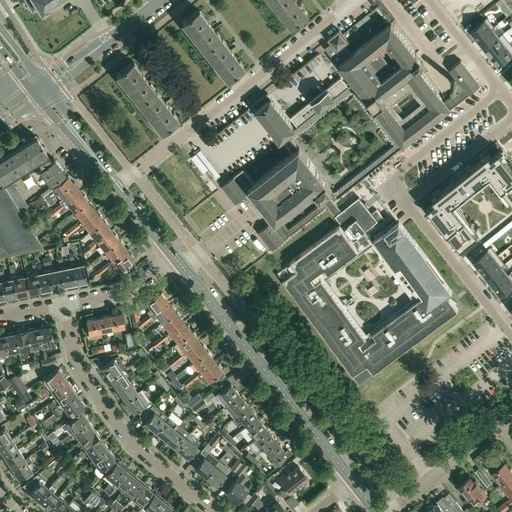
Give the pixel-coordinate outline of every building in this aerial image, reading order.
[(18,0),(21,4),(27,1),(32,10),(38,6),(41,10),(47,7),(46,5),(54,0),(18,0)] [(269,0),(274,6),(275,6),(287,21),(287,22),(292,28),(309,15),(304,9),(305,8),(300,2),(299,2),(297,0),(269,0)] [(424,36),(440,26),(425,0),(409,10),(424,36)] [(216,32),(211,25),(210,26),(207,22),(208,21),(203,15),(202,15),(197,9),(180,23),(186,29),(199,45),(198,45),(203,52),(220,38),(215,32),(216,32)] [(485,19),(470,31),(477,40),(492,28),(494,26),(487,17),(485,19)] [(255,109),(254,110),(280,141),(283,139),(293,152),(254,183),(242,169),(222,185),(236,203),(247,194),(246,192),(249,190),(255,198),(259,203),(256,205),(263,214),(266,212),(275,222),(271,225),(270,223),(259,232),(272,249),(292,234),(288,229),(281,220),(316,193),(354,239),(357,236),(365,246),(371,242),(363,232),(375,222),(377,225),(385,219),(377,209),(372,213),(359,196),(357,198),(338,176),(329,164),(302,133),(352,93),(399,151),(479,85),(459,61),(449,70),(448,70),(455,78),(451,81),(455,86),(459,91),(446,102),(442,97),(418,67),(423,63),(421,60),(405,40),(391,22),(351,54),(343,45),(349,41),(342,33),(339,30),(327,39),(328,40),(330,43),(329,44),(324,47),(350,80),(346,83),(342,77),(314,100),(313,99),(290,117),(290,118),(271,96),(270,97),(267,93),(252,105),(255,109)] [(492,28),(477,40),(484,48),(499,36),(492,28)] [(499,36),(484,48),(490,57),(509,42),(503,33),(499,36)] [(231,50),(228,46),(226,44),(225,44),(220,38),(203,52),(209,58),(222,73),(221,74),(227,81),(244,67),(239,61),(239,60),(234,54),(233,54),(230,51),(231,50)] [(511,45),(509,42),(490,57),(498,66),(511,54),(511,45)] [(151,84),(146,78),(145,77),(145,78),(142,74),(142,73),(137,67),(137,68),(131,61),(115,75),(120,82),(121,81),(133,97),(138,104),(155,90),(150,84),(151,84)] [(165,102),(162,98),(160,96),(160,97),(155,90),(138,104),(143,111),(144,110),(156,126),(161,133),(178,120),(173,113),(174,113),(168,106),(168,107),(165,103),(165,102)] [(4,156),(0,158),(0,179),(2,182),(20,211),(27,204),(10,177),(16,173),(20,171),(38,159),(42,166),(50,160),(47,154),(48,153),(36,136),(9,153),(4,156)] [(435,201),(427,207),(460,249),(478,235),(453,204),(490,174),(511,202),(511,166),(499,151),(491,157),(489,153),(432,198),(435,201)] [(42,166),(39,169),(50,183),(65,172),(54,157),(50,160),(42,166)] [(49,187),(40,193),(41,194),(47,202),(50,205),(55,201),(52,197),(59,192),(63,197),(59,201),(60,203),(61,202),(63,205),(64,203),(67,202),(80,191),(76,186),(77,186),(74,181),(73,182),(67,175),(54,186),(55,187),(53,188),(49,187)] [(0,256),(19,252),(43,247),(42,246),(33,232),(31,229),(31,228),(20,211),(2,182),(0,179),(0,256)] [(80,191),(67,202),(69,205),(74,212),(88,201),(87,200),(88,199),(84,194),(83,195),(80,191)] [(34,201),(39,207),(46,201),(41,195),(34,201)] [(88,201),(74,212),(82,221),(96,211),(92,206),(93,205),(89,201),(88,202),(88,201)] [(60,203),(55,207),(58,211),(64,207),(65,208),(69,205),(67,202),(64,203),(63,205),(61,202),(60,203)] [(225,210),(213,205),(207,223),(227,230),(229,224),(221,221),(225,210)] [(55,207),(49,212),(50,214),(50,215),(52,216),(58,211),(55,207)] [(96,211),(82,221),(90,231),(103,221),(102,219),(103,218),(100,214),(99,215),(96,211)] [(316,223),(320,229),(334,221),(331,215),(316,223)] [(103,221),(90,231),(97,241),(111,230),(107,226),(108,225),(105,220),(104,221),(103,221)] [(399,221),(373,240),(396,270),(396,269),(400,266),(422,296),(372,333),(376,338),(363,348),(359,342),(365,338),(322,278),(315,283),(311,277),(324,267),(328,273),(358,251),(339,225),(291,261),(291,262),(297,269),(283,279),(282,279),(353,375),(354,374),(367,364),(372,371),(373,372),(458,309),(448,295),(452,292),(399,221)] [(76,222),(70,227),(73,231),(80,226),(76,222)] [(35,226),(31,228),(31,229),(35,235),(39,233),(35,226)] [(70,227),(64,232),(67,236),(73,231),(70,227)] [(111,230),(97,241),(105,251),(119,240),(118,239),(119,238),(115,234),(114,234),(111,230)] [(119,240),(105,251),(113,260),(126,250),(123,245),(124,244),(120,240),(119,241),(119,240)] [(88,246),(82,250),(85,254),(91,249),(88,246)] [(487,249),(472,261),(480,270),(498,255),(491,246),(487,249)] [(39,249),(40,256),(49,255),(48,247),(39,249)] [(126,250),(113,260),(121,270),(132,261),(134,259),(133,258),(134,258),(131,253),(130,254),(126,250)] [(498,255),(480,270),(486,279),(502,266),(505,264),(498,255)] [(132,261),(125,267),(129,271),(136,265),(132,261)] [(108,262),(101,266),(104,270),(111,265),(108,262)] [(76,263),(71,264),(71,266),(75,283),(86,280),(83,263),(76,265),(76,263)] [(64,266),(60,267),(60,268),(64,286),(65,286),(65,285),(75,283),(71,266),(65,267),(64,266)] [(101,266),(95,271),(98,275),(104,270),(101,266)] [(112,266),(100,274),(104,279),(116,271),(112,266)] [(502,266),(486,279),(493,287),(508,275),(502,266)] [(53,268),(48,269),(48,270),(52,288),(64,286),(60,268),(53,269),(53,268)] [(44,271),(37,273),(41,290),(51,288),(51,289),(52,288),(48,270),(48,269),(44,270),(44,271)] [(32,274),(25,275),(29,292),(41,290),(37,273),(37,271),(32,272),(32,274)] [(508,275),(493,287),(500,296),(511,287),(511,275),(510,273),(508,275)] [(16,276),(11,277),(11,278),(15,295),(27,293),(23,276),(16,277),(16,276)] [(4,278),(0,278),(0,281),(3,297),(15,295),(11,278),(5,279),(4,278)] [(384,284),(378,286),(380,293),(386,291),(384,284)] [(160,292),(146,302),(151,308),(147,311),(149,313),(150,315),(154,312),(168,302),(164,297),(165,296),(161,292),(160,293),(160,292)] [(168,302),(154,312),(150,315),(152,317),(153,319),(157,316),(162,322),(175,311),(174,310),(176,309),(172,305),(171,306),(168,302)] [(137,308),(130,310),(132,321),(134,329),(134,331),(140,327),(146,322),(143,318),(139,321),(138,320),(139,319),(137,308)] [(175,311),(162,322),(170,332),(183,321),(180,317),(181,316),(177,311),(176,312),(175,311)] [(121,312),(109,315),(112,329),(124,326),(121,312)] [(149,313),(143,318),(146,322),(152,317),(150,315),(149,313)] [(109,315),(98,317),(100,331),(112,329),(109,315)] [(98,317),(86,319),(88,333),(100,331),(98,317)] [(183,321),(170,332),(177,341),(191,331),(190,330),(191,329),(188,324),(186,325),(183,321)] [(42,327),(37,328),(41,345),(42,349),(45,349),(45,350),(54,348),(53,342),(53,341),(54,340),(54,336),(52,335),(50,325),(48,326),(47,324),(43,325),(42,327)] [(27,330),(26,330),(29,347),(41,345),(37,328),(33,329),(32,327),(28,328),(27,330)] [(15,332),(15,333),(18,349),(29,347),(26,330),(22,331),(21,330),(16,331),(15,332)] [(8,334),(3,335),(7,352),(18,349),(15,333),(14,333),(13,331),(9,332),(8,334)] [(178,342),(173,345),(180,353),(180,352),(182,354),(185,351),(199,340),(195,336),(196,335),(193,331),(192,332),(191,331),(177,341),(178,342)] [(131,332),(124,333),(127,346),(134,345),(131,332)] [(164,333),(159,337),(162,341),(167,337),(164,333)] [(0,358),(8,356),(7,352),(3,335),(0,335),(0,358)] [(159,337),(152,343),(155,346),(162,341),(159,337)] [(180,353),(174,357),(178,361),(180,358),(183,356),(184,358),(188,355),(193,361),(206,350),(206,349),(207,348),(203,344),(202,345),(199,340),(185,351),(182,354),(180,352),(180,353)] [(103,345),(91,347),(92,353),(105,351),(103,345)] [(206,350),(193,361),(201,371),(214,360),(211,356),(212,355),(209,351),(207,352),(206,350)] [(144,353),(140,356),(141,357),(149,367),(153,364),(148,358),(144,353)] [(54,354),(45,357),(47,365),(57,361),(54,354)] [(118,355),(102,367),(110,378),(122,370),(121,369),(126,367),(118,355)] [(174,357),(161,367),(163,369),(164,371),(176,362),(178,361),(174,357)] [(197,374),(196,374),(198,376),(200,379),(201,378),(206,383),(209,381),(222,370),(221,369),(222,368),(219,364),(218,365),(214,360),(201,371),(197,374)] [(57,368),(43,378),(50,387),(64,378),(61,374),(62,372),(59,368),(58,368),(57,368)] [(157,369),(153,372),(157,377),(158,378),(162,375),(160,372),(157,369)] [(122,370),(110,378),(118,390),(129,381),(122,370)] [(196,372),(190,377),(193,380),(198,376),(196,374),(197,374),(196,372)] [(17,373),(7,379),(10,383),(11,385),(20,378),(17,373)] [(4,375),(0,377),(0,390),(8,385),(9,384),(4,375)] [(158,378),(157,378),(161,383),(165,380),(166,380),(162,375),(158,378)] [(190,377),(183,382),(186,386),(193,380),(190,377)] [(20,378),(11,385),(14,390),(24,383),(20,378)] [(64,378),(50,387),(57,397),(71,387),(71,385),(69,381),(67,382),(64,378)] [(118,390),(125,401),(138,392),(141,389),(137,392),(129,381),(118,390)] [(24,383),(14,390),(18,395),(19,395),(27,389),(24,383)] [(220,392),(216,394),(220,399),(225,406),(228,403),(239,395),(230,383),(219,392),(220,392)] [(39,393),(35,395),(36,397),(40,394),(46,390),(44,387),(38,391),(39,393)] [(71,387),(57,397),(63,406),(77,397),(75,393),(76,391),(73,387),(71,387)] [(138,392),(125,401),(133,412),(149,400),(141,389),(138,392)] [(198,392),(186,402),(190,407),(191,407),(202,397),(198,392)] [(177,394),(173,398),(177,403),(181,400),(177,394)] [(225,406),(233,417),(237,414),(243,409),(248,406),(239,395),(228,403),(225,406)] [(60,409),(53,413),(53,414),(56,417),(66,410),(70,416),(84,407),(83,406),(84,404),(81,400),(80,400),(77,397),(63,406),(60,409)] [(202,398),(191,407),(196,412),(207,404),(202,398)] [(21,400),(14,404),(18,411),(25,407),(21,400)] [(181,400),(177,403),(182,408),(185,405),(181,400)] [(153,404),(140,416),(146,421),(145,422),(156,432),(165,420),(168,416),(157,407),(153,404)] [(234,417),(231,419),(236,425),(242,420),(246,426),(257,417),(248,406),(243,409),(237,414),(233,417),(234,417)] [(67,421),(61,425),(64,430),(66,429),(69,434),(74,431),(88,421),(87,421),(88,419),(85,415),(83,415),(81,412),(67,421)] [(203,413),(200,417),(202,418),(203,420),(205,421),(208,418),(203,413)] [(31,415),(26,418),(29,422),(31,425),(36,422),(34,419),(31,415),(31,414),(31,415)] [(195,415),(192,419),(197,423),(201,420),(197,416),(195,415)] [(165,420),(156,432),(166,440),(175,429),(179,424),(178,425),(168,416),(165,420)] [(257,417),(246,426),(250,430),(247,432),(252,439),(255,437),(266,428),(257,417)] [(208,418),(205,421),(207,423),(211,426),(214,423),(208,418)] [(201,420),(197,423),(198,424),(203,428),(206,424),(207,423),(205,421),(203,420),(202,421),(201,420)] [(88,421),(74,431),(80,440),(94,431),(91,427),(92,425),(89,421),(88,421)] [(175,429),(166,440),(177,449),(186,437),(190,433),(184,428),(179,424),(175,429)] [(4,427),(0,429),(0,445),(11,438),(4,427)] [(255,437),(252,439),(261,450),(264,448),(275,440),(266,428),(255,437)] [(50,439),(56,435),(53,431),(47,435),(50,439)] [(94,431),(80,440),(87,450),(101,440),(100,440),(101,440),(98,437),(99,435),(96,431),(94,431)] [(216,432),(208,442),(213,447),(221,437),(216,432)] [(186,437),(177,449),(187,457),(189,455),(196,447),(196,446),(200,441),(190,433),(186,437)] [(11,438),(0,445),(0,449),(1,450),(0,452),(0,453),(2,456),(4,456),(5,457),(18,449),(14,443),(18,440),(15,436),(11,438)] [(101,440),(87,450),(94,459),(107,450),(108,448),(105,444),(103,444),(101,440)] [(264,448),(261,450),(263,452),(266,450),(273,460),(271,462),(275,467),(285,459),(281,454),(284,451),(275,440),(264,448)] [(60,445),(54,449),(57,454),(63,450),(60,445)] [(18,449),(5,457),(7,461),(7,464),(8,466),(11,466),(12,467),(24,459),(20,452),(22,451),(20,447),(18,449)] [(229,447),(226,451),(231,455),(235,452),(229,447)] [(107,450),(94,459),(97,465),(96,466),(95,468),(95,469),(95,472),(96,474),(100,477),(103,473),(107,468),(106,466),(114,460),(112,456),(112,454),(110,451),(108,451),(107,450)] [(204,456),(194,467),(206,477),(215,465),(219,460),(208,451),(203,456),(204,456)] [(248,452),(244,456),(249,460),(253,457),(252,456),(248,452)] [(492,472),(498,478),(495,480),(499,485),(511,473),(511,471),(498,454),(493,458),(495,461),(489,466),(493,471),(492,472)] [(24,459),(12,467),(15,472),(14,474),(16,477),(18,477),(18,478),(31,470),(27,464),(32,461),(29,456),(24,459)] [(253,457),(249,460),(255,465),(258,462),(253,457)] [(235,481),(226,492),(237,501),(246,490),(241,485),(247,477),(243,473),(250,463),(245,459),(242,463),(235,472),(239,476),(236,481),(235,481)] [(237,459),(230,468),(235,472),(242,463),(237,459)] [(215,465),(206,477),(216,485),(225,474),(229,469),(219,460),(215,465)] [(116,461),(105,474),(114,482),(125,469),(122,466),(122,464),(118,461),(117,462),(116,461)] [(61,466),(56,472),(60,474),(64,469),(65,468),(61,466)] [(288,471),(277,479),(284,487),(279,492),(291,508),(299,502),(290,491),(308,478),(298,466),(289,472),(288,471)] [(125,469),(114,482),(123,489),(134,476),(133,476),(134,474),(130,471),(129,472),(125,469)] [(31,470),(23,475),(25,479),(33,474),(31,470)] [(494,487),(491,482),(492,481),(484,472),(479,476),(486,485),(487,485),(491,490),(494,487)] [(511,473),(499,485),(502,488),(504,486),(509,493),(510,493),(511,495),(511,494),(511,473)] [(37,474),(25,483),(32,488),(29,492),(33,496),(33,498),(35,500),(38,500),(39,500),(48,488),(43,483),(45,481),(37,474)] [(94,475),(87,483),(92,487),(98,479),(94,475)] [(134,476),(123,489),(132,496),(143,483),(139,480),(139,479),(135,476),(134,476)] [(480,499),(478,497),(482,494),(479,490),(481,488),(475,480),(473,481),(470,477),(459,486),(474,504),(480,499)] [(268,479),(263,482),(273,496),(278,492),(268,479)] [(143,483),(132,496),(141,504),(152,491),(151,490),(152,489),(148,486),(147,486),(143,483)] [(48,488),(39,500),(43,504),(42,506),(45,508),(47,507),(48,508),(58,496),(53,492),(55,488),(51,485),(48,488)] [(92,490),(85,500),(93,506),(101,496),(92,490)] [(154,493),(143,506),(150,511),(152,511),(163,500),(162,499),(162,498),(159,495),(157,495),(154,493)] [(254,493),(242,508),(247,511),(260,497),(254,493)] [(58,496),(48,508),(53,511),(52,511),(61,511),(68,504),(61,499),(63,497),(59,494),(58,496)] [(93,506),(89,511),(90,511),(97,511),(106,501),(101,496),(93,506)] [(511,496),(497,508),(499,511),(500,511),(511,502),(511,496)] [(275,497),(265,505),(270,511),(285,511),(286,511),(275,497)] [(449,511),(451,511),(452,510),(453,511),(464,511),(463,510),(456,501),(450,506),(443,497),(436,502),(437,503),(434,506),(432,504),(427,508),(429,510),(425,511),(449,511)] [(68,504),(61,511),(77,511),(82,506),(72,498),(68,504)] [(110,504),(119,511),(124,506),(115,499),(110,504)] [(163,500),(152,511),(167,511),(172,507),(171,506),(171,505),(167,502),(166,502),(163,500)]
